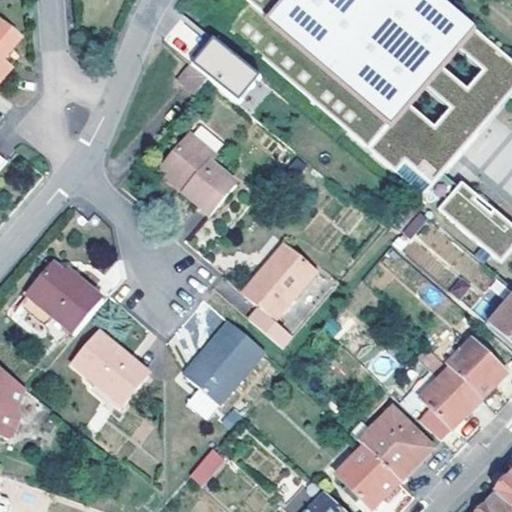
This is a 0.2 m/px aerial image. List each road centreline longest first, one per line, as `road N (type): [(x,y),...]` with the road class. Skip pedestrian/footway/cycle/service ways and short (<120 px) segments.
road 1 (residential): [(71,171),(155,0)]
road 2 (residential): [(50,0),(53,112),(71,171)]
road 3 (residential): [(71,171),(161,275)]
